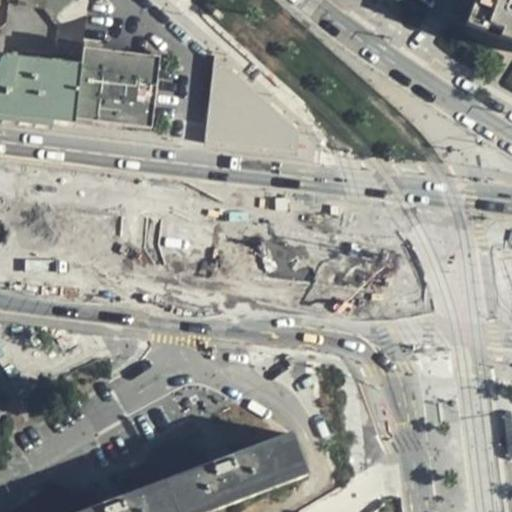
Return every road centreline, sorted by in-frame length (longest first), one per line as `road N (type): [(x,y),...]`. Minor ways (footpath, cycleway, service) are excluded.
road 1 (primary): [(511,205),(0,142)]
road 2 (trunk): [(511,279),(0,218)]
road 3 (primary): [(0,261),(391,313)]
road 4 (secondary): [(511,139),(308,0)]
road 5 (unclassified): [(391,313),(420,511)]
road 6 (primary): [(391,313),(511,329)]
